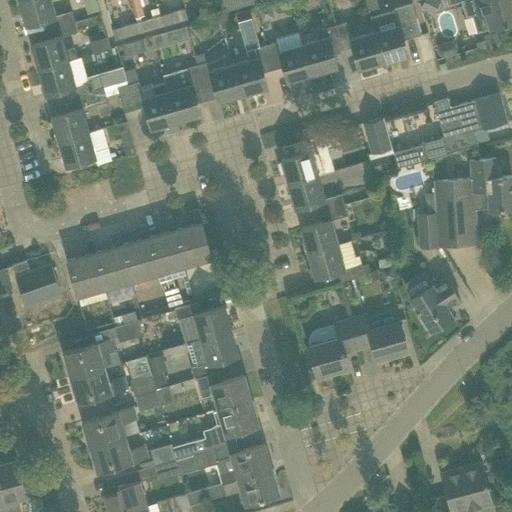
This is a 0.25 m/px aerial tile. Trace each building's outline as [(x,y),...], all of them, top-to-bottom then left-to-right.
[(50,0),(18,0),(25,24),(47,18),(50,28),(74,21),(71,11),(70,10),(55,14),(51,3),(50,0)] [(138,0),(129,0),(135,16),(143,14),(138,0)] [(252,0),(223,0),(219,1),(220,3),(223,14),(254,5),(252,0)] [(375,0),(365,0),(367,9),(378,6),(375,0)] [(439,2),(434,0),(424,0),(420,8),(433,14),(439,2)] [(511,0),(446,0),(447,3),(459,0),(466,0),(471,13),(476,31),(490,28),(511,20),(511,0)] [(370,17),(374,31),(383,61),(407,54),(403,39),(420,34),(411,3),(393,8),(394,10),(370,17)] [(258,8),(261,20),(272,17),(269,5),(258,8)] [(153,17),(160,15),(157,7),(151,9),(153,17)] [(187,18),(184,8),(160,15),(162,25),(187,18)] [(153,17),(136,22),(139,32),(162,25),(160,15),(153,17)] [(37,69),(67,61),(77,58),(74,47),(64,49),(60,36),(76,31),(74,21),(50,28),(53,38),(30,45),(37,69)] [(345,21),(335,24),(342,50),(352,47),(358,68),(383,61),(374,31),(349,38),(345,21)] [(139,32),(136,22),(112,29),(114,39),(139,32)] [(327,36),(303,43),(312,75),(336,68),(332,53),(342,50),(335,24),(324,27),(327,36)] [(287,82),(312,75),(303,43),(299,30),(274,38),(275,41),(266,44),(273,69),(283,67),(287,82)] [(484,36),(486,44),(499,40),(497,32),(484,36)] [(162,33),(151,36),(154,48),(166,45),(162,33)] [(94,52),(110,48),(107,38),(91,42),(94,52)] [(129,55),(144,51),(141,39),(125,43),(129,55)] [(263,72),(273,69),(266,44),(256,47),(258,55),(233,63),(242,94),(267,87),(263,72)] [(217,101),(242,94),(233,63),(209,70),(204,52),(194,55),(196,64),(206,101),(217,98),(217,101)] [(67,61),(37,69),(44,93),(67,87),(70,97),(93,90),(95,90),(92,79),(90,80),(88,80),(81,57),(77,58),(67,61)] [(166,90),(175,121),(199,114),(196,104),(206,101),(196,64),(185,67),(162,74),(165,82),(167,90),(166,90)] [(151,128),(175,121),(166,90),(167,90),(165,82),(152,85),(154,94),(142,97),(137,81),(138,81),(134,67),(123,70),(126,81),(127,84),(134,109),(144,106),(151,128)] [(123,68),(111,71),(115,84),(126,81),(123,70),(123,68)] [(124,112),(134,109),(127,84),(116,87),(124,112)] [(73,110),(51,116),(58,140),(88,132),(81,108),(102,102),(108,100),(107,97),(104,87),(101,88),(98,89),(95,90),(93,90),(70,97),(70,98),(73,110)] [(443,137),(423,142),(428,160),(448,155),(447,152),(477,143),(474,130),(482,128),(482,126),(486,125),(505,120),(497,92),(451,105),(450,106),(447,97),(445,97),(444,97),(433,101),(440,126),(443,137)] [(382,116),(363,121),(371,152),(391,146),(390,141),(383,116),(382,116)] [(116,123),(126,155),(135,153),(126,120),(116,123)] [(97,164),(110,160),(101,128),(88,132),(58,140),(64,165),(94,156),(97,164)] [(281,162),(279,164),(281,172),(284,173),(286,183),(316,174),(333,169),(327,147),(341,143),(337,129),(334,130),(323,133),(308,138),(311,149),(280,158),(281,162)] [(393,153),(398,168),(428,160),(423,142),(392,150),(393,153)] [(391,165),(388,155),(373,160),(376,170),(391,165)] [(494,157),(478,159),(480,191),(487,191),(488,207),(489,209),(511,207),(511,185),(511,175),(500,176),(500,168),(495,164),(494,157)] [(355,167),(340,168),(341,185),(364,184),(364,176),(355,176),(355,167)] [(316,174),(286,183),(293,207),(316,201),(319,211),(343,204),(340,194),(323,199),(316,174)] [(469,177),(434,179),(435,192),(435,198),(438,244),(475,242),(472,209),(470,177),(469,177)] [(425,198),(425,212),(417,212),(418,226),(419,246),(438,244),(435,198),(435,192),(424,192),(425,198)] [(299,228),(306,252),(336,244),(329,218),(345,214),(343,204),(319,211),(322,221),(299,228)] [(184,264),(192,262),(211,257),(197,208),(190,210),(193,222),(174,227),(184,264)] [(157,272),(184,264),(174,227),(170,215),(163,217),(167,229),(147,235),(157,272)] [(119,243),(130,280),(157,272),(147,235),(143,223),(136,225),(140,237),(119,243)] [(130,280),(119,243),(116,231),(110,232),(113,245),(94,250),(105,287),(130,280)] [(66,258),(72,278),(77,296),(105,287),(94,250),(91,238),(83,240),(87,253),(66,258)] [(336,244),(306,252),(313,277),(335,270),(338,281),(364,273),(361,262),(343,267),(336,244)] [(384,259),(380,259),(381,269),(392,265),(392,258),(384,259)] [(59,292),(56,283),(49,265),(29,272),(24,260),(11,265),(24,304),(59,292)] [(380,270),(383,282),(394,279),(391,267),(380,270)] [(0,268),(0,292),(10,289),(3,268),(0,268)] [(409,298),(430,330),(452,316),(447,308),(459,301),(444,277),(432,285),(431,284),(409,298)] [(181,302),(177,287),(163,291),(167,306),(173,304),(181,302)] [(200,338),(230,329),(223,305),(201,311),(198,300),(174,307),(177,319),(193,314),(200,338)] [(349,318),(357,347),(372,343),(376,358),(407,350),(398,319),(368,328),(364,313),(349,318)] [(113,317),(115,324),(124,321),(122,314),(113,317)] [(115,324),(112,325),(117,341),(140,334),(136,318),(124,321),(115,324)] [(343,351),(357,347),(349,318),(334,322),(334,323),(316,329),(312,332),(310,336),(309,341),(310,345),(308,346),(316,375),(347,366),(343,351)] [(230,329),(200,338),(187,342),(194,366),(191,367),(194,378),(195,378),(216,371),(218,371),(215,360),(237,354),(230,329)] [(60,352),(68,377),(103,366),(99,352),(115,348),(112,337),(60,352)] [(75,402),(94,396),(127,387),(123,376),(107,381),(103,366),(68,377),(75,402)] [(163,370),(151,373),(152,374),(156,388),(166,385),(167,385),(163,370)] [(213,395),(217,408),(250,399),(243,374),(219,381),(216,371),(195,378),(201,397),(210,396),(213,395)] [(133,395),(156,388),(151,373),(128,380),(133,395)] [(156,388),(133,395),(137,410),(160,404),(159,401),(156,388)] [(172,446),(176,458),(176,459),(191,454),(190,453),(214,447),(214,446),(236,440),(233,431),(257,424),(250,399),(217,408),(221,422),(215,424),(210,428),(202,430),(204,437),(172,446)] [(131,406),(100,415),(81,421),(88,446),(123,435),(119,422),(134,417),(131,406)] [(95,471),(115,465),(146,456),(142,445),(127,449),(123,435),(88,446),(95,471)] [(236,440),(214,446),(214,447),(217,456),(218,462),(216,463),(222,482),(270,468),(263,443),(238,450),(236,440)] [(153,464),(176,458),(172,446),(171,443),(149,449),(153,464)] [(190,453),(191,454),(195,469),(216,463),(218,462),(217,456),(214,447),(190,453)] [(16,458),(0,462),(0,490),(5,508),(17,504),(15,499),(26,496),(27,501),(40,498),(31,465),(19,468),(16,458)] [(447,493),(431,497),(435,511),(491,511),(492,511),(485,484),(487,483),(481,460),(441,471),(447,493)] [(103,495),(107,511),(118,511),(145,504),(138,481),(143,479),(140,468),(105,478),(109,493),(103,495)] [(270,468),(222,482),(225,493),(240,489),(244,503),(277,493),(270,468)] [(189,506),(190,508),(191,511),(207,511),(203,499),(205,499),(202,488),(186,493),(189,503),(189,506)] [(189,503),(186,493),(174,496),(178,509),(189,506),(189,503)]
